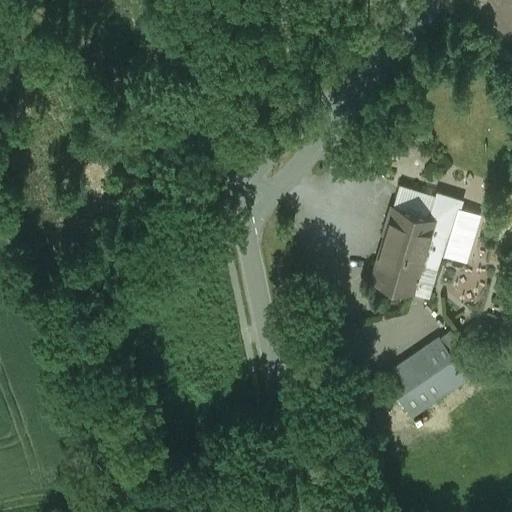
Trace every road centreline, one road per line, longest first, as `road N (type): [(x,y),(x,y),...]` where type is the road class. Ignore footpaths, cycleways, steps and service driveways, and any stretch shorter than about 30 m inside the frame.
road 1 (tertiary): [(304,511),(239,206)]
road 2 (unclassified): [(239,206),(434,0)]
road 3 (track): [(30,511),(297,478)]
road 4 (tertiary): [(239,206),(196,0)]
